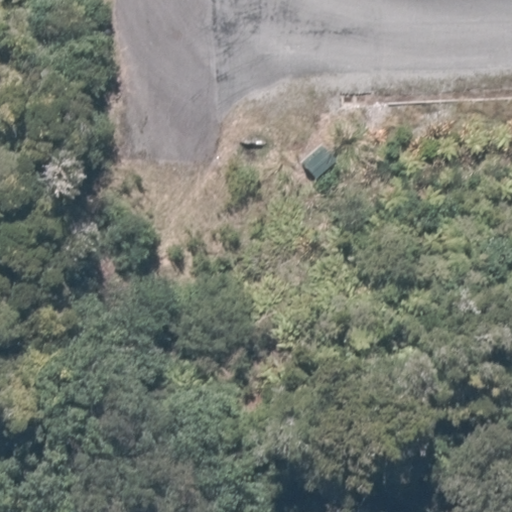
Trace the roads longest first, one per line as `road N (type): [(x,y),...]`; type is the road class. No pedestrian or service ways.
road 1 (residential): [(202,85),(511,62)]
road 2 (residential): [(208,384),(202,85)]
